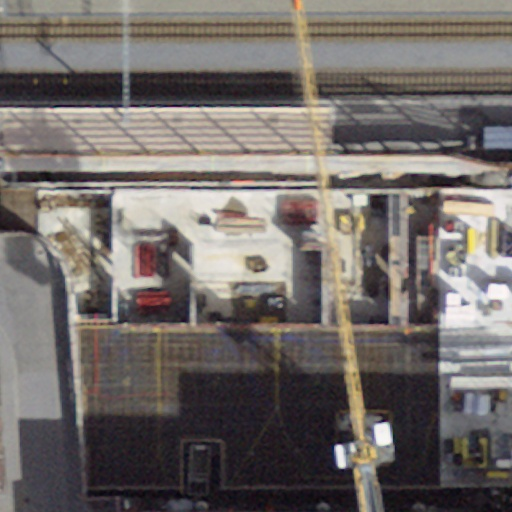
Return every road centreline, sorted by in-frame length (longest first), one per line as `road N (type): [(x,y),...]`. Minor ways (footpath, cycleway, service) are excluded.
road 1 (unknown): [(43,317),(511,326)]
road 2 (residential): [(0,271),(20,278),(43,317),(60,511)]
